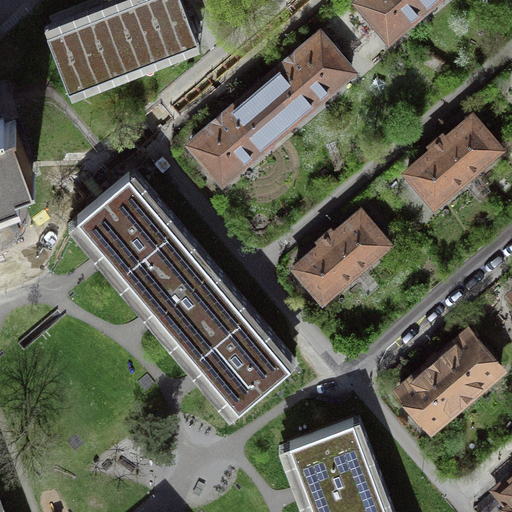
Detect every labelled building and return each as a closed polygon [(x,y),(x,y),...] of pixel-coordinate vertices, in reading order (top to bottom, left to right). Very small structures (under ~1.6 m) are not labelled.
[(135,0),(47,34),(69,90),(198,40),(182,0),(135,0)] [(358,0),(390,36),(432,0),(358,0)] [(292,55),(255,86),(287,123),(352,68),(320,31),(292,55)] [(219,117),(191,141),(223,178),(287,123),(255,86),(219,117)] [(434,147),(407,169),(435,202),(500,146),(472,114),(446,136),(443,133),(437,138),(431,143),(434,147)] [(0,198),(21,191),(16,180),(35,172),(34,169),(33,170),(15,121),(16,121),(15,118),(5,121),(3,117),(0,118),(0,198)] [(129,171),(77,214),(110,253),(159,311),(208,369),(239,405),(291,362),(129,171)] [(322,242),(296,264),(323,296),(388,241),(360,209),(334,231),(331,228),(325,233),(319,238),(322,242)] [(434,357),(399,386),(432,425),(501,367),(468,328),(434,357)] [(388,511),(353,417),(290,440),(307,486),(316,511),(388,511)] [(511,511),(511,473),(495,488),(507,503),(505,505),(506,507),(502,511),(511,511)]
